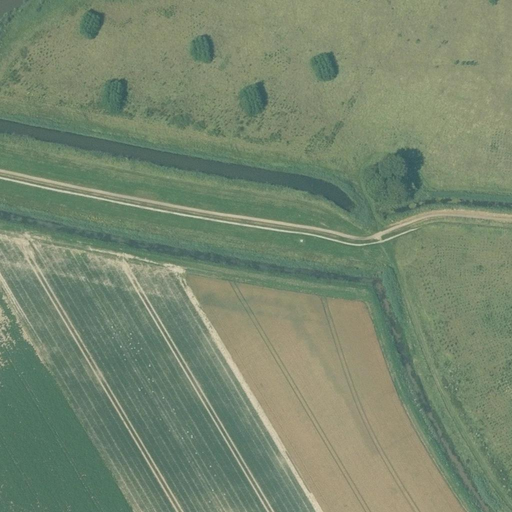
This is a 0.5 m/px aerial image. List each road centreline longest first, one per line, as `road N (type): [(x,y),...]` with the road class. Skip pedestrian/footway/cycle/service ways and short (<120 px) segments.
road 1 (unknown): [(511,220),(437,214),(363,239),(0,171)]
road 2 (track): [(511,508),(452,412),(348,169)]
